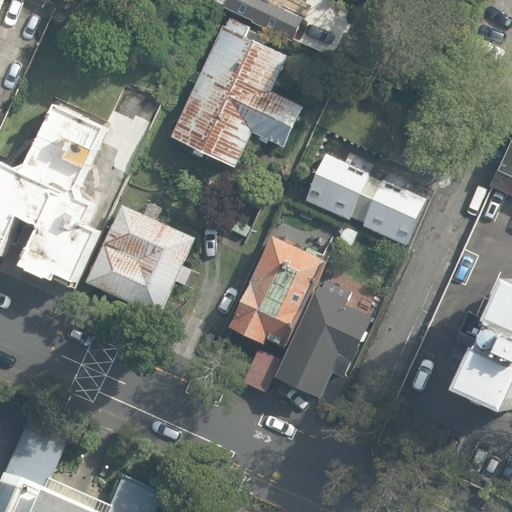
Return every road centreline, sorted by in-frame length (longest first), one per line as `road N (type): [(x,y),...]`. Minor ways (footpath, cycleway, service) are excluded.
road 1 (residential): [(511,74),(337,474)]
road 2 (tertiary): [(337,474),(0,324)]
